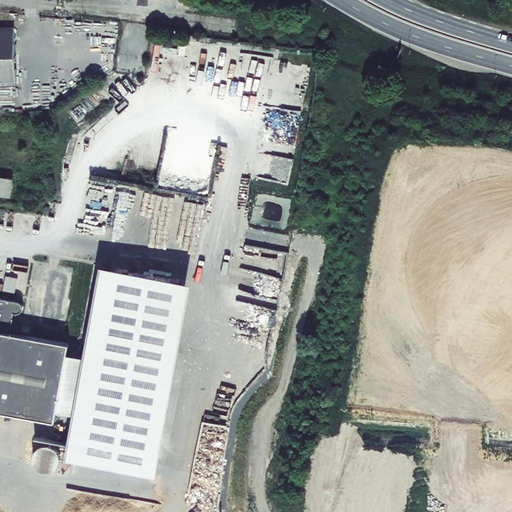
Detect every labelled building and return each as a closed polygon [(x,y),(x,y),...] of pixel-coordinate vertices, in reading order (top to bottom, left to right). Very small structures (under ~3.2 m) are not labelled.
[(0,26),(0,83),(17,83),(15,26),(0,26)] [(0,195),(9,197),(11,177),(0,175),(0,195)] [(66,350),(56,411),(70,413),(63,455),(150,473),(186,284),(96,268),(81,353),(66,350)] [(48,273),(41,323),(59,326),(65,275),(48,273)] [(66,350),(68,342),(11,332),(15,314),(16,314),(17,314),(20,314),(22,313),(23,312),(24,309),(24,307),(22,304),(21,302),(19,301),(17,301),(0,298),(0,410),(54,420),(56,411),(66,350)] [(53,427),(51,439),(64,440),(65,428),(53,427)]
